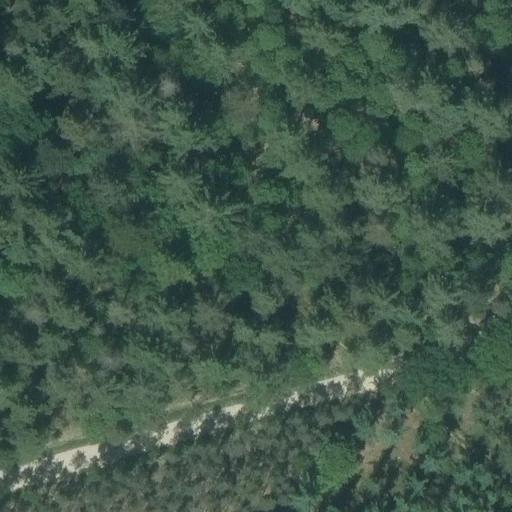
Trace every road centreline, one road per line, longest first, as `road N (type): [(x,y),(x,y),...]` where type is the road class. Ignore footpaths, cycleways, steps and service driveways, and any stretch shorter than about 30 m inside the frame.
road 1 (track): [(0,483),(511,335)]
road 2 (track): [(0,59),(388,371)]
road 3 (track): [(511,478),(388,371)]
